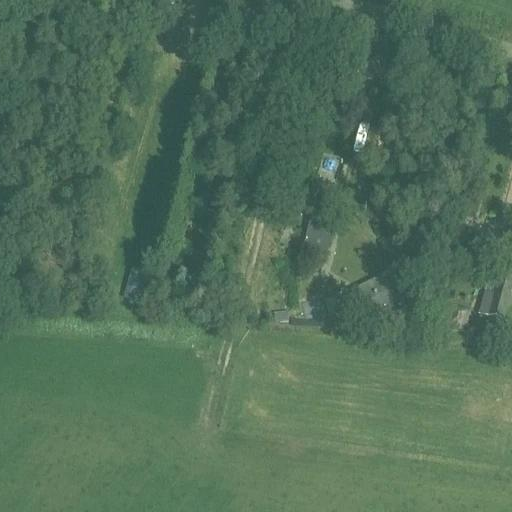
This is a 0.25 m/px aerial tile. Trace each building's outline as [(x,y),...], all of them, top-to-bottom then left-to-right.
[(325,243),(321,242),(327,222),(319,220),(320,217),(307,214),(307,216),(306,216),(299,240),(301,241),(298,250),(322,256),(325,243)] [(94,270),(88,288),(102,292),(107,274),(94,270)] [(495,321),(508,325),(511,325),(511,321),(511,295),(511,292),(511,275),(500,273),(493,296),(486,294),(479,317),(483,318),(495,321)] [(404,306),(388,275),(354,293),(364,314),(371,310),(376,320),(404,306)] [(168,282),(154,278),(144,311),(152,313),(159,292),(164,292),(168,282)] [(465,337),(471,313),(451,307),(451,308),(436,305),(430,327),(444,330),(443,331),(465,337)] [(24,350),(36,354),(42,340),(30,335),(24,350)]
